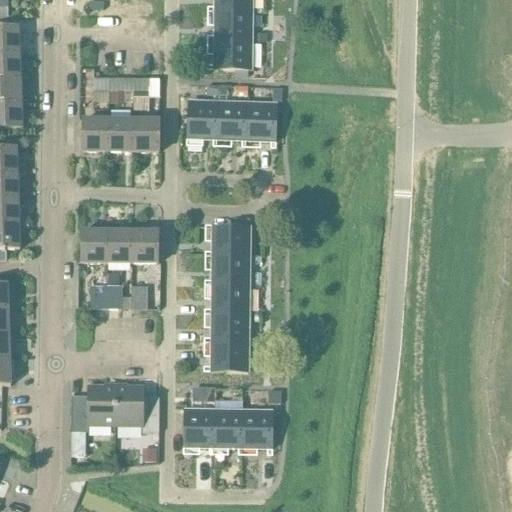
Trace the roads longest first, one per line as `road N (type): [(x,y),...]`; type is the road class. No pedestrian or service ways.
road 1 (unclassified): [(364,511),(401,136)]
road 2 (residential): [(255,498),(166,497),(169,351)]
road 3 (residential): [(169,182),(253,184),(252,211),(168,209)]
road 4 (residential): [(51,365),(53,195)]
road 5 (residential): [(53,195),(56,35)]
road 6 (residential): [(43,511),(51,365)]
road 7 (residential): [(169,182),(169,36)]
road 8 (residential): [(169,351),(168,209)]
road 9 (unclassified): [(401,136),(404,0)]
road 10 (residential): [(51,365),(169,351)]
